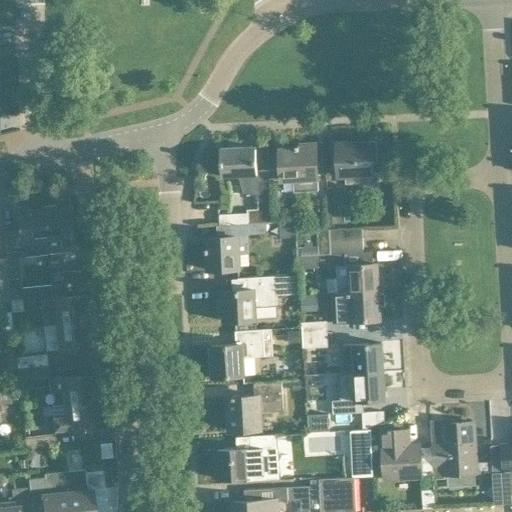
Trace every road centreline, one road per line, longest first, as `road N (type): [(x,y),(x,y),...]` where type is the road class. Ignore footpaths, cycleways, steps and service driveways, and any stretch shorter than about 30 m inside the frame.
road 1 (residential): [(501,171),(412,177),(422,382),(511,377)]
road 2 (residential): [(147,511),(140,472),(171,193),(163,131)]
road 3 (residential): [(511,354),(501,171)]
road 4 (residential): [(493,0),(501,171)]
road 5 (residential): [(163,131),(195,114),(234,58),(280,16)]
road 6 (residential): [(42,158),(31,0)]
road 7 (residential): [(42,158),(163,131)]
